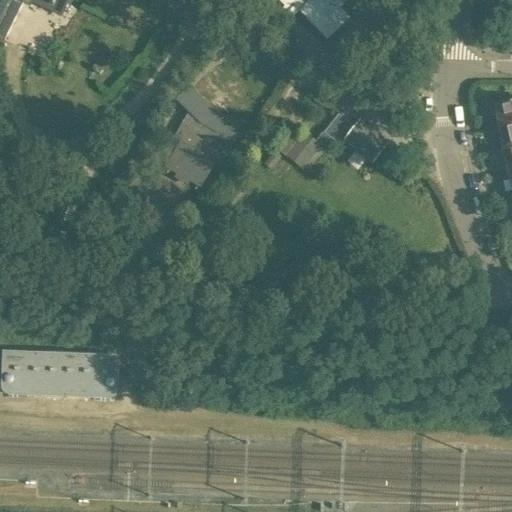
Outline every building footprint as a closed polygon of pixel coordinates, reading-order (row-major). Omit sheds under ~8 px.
[(0,0),(0,43),(2,39),(5,40),(24,0),(40,0),(62,11),(67,0),(0,0)] [(299,0),(305,6),(299,12),(327,41),(328,40),(327,39),(347,20),(337,9),(346,0),(278,0),(285,7),(293,0),(299,0)] [(162,153),(171,159),(166,169),(176,175),(174,179),(187,187),(190,183),(200,189),(214,164),(221,168),(237,139),(248,142),(252,125),(224,118),(211,110),(191,90),(179,101),(190,113),(174,140),(170,138),(162,153)] [(500,129),(511,126),(511,104),(508,105),(507,102),(494,105),(500,129)] [(300,138),(286,156),(298,165),(309,152),(315,156),(321,148),(323,150),(331,139),(338,144),(347,132),(351,135),(345,142),(372,163),(386,146),(359,124),(354,131),(350,128),(351,127),(338,117),(325,134),(324,133),(316,143),(304,134),(300,138)] [(511,147),(511,126),(500,129),(502,139),(500,140),(502,150),(511,147)] [(511,147),(502,150),(508,171),(511,170),(511,147)] [(32,181),(22,207),(58,221),(63,209),(68,211),(73,198),(68,196),(69,196),(32,181)] [(5,356),(5,364),(2,364),(1,395),(24,395),(109,399),(112,398),(113,397),(114,397),(114,396),(115,395),(116,360),(5,356)]
